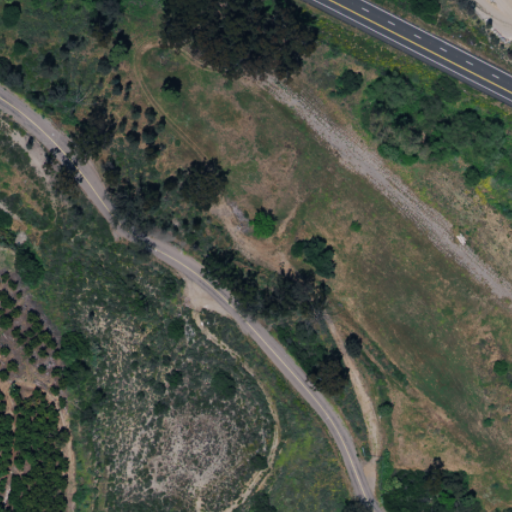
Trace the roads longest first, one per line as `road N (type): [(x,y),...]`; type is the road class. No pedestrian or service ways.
road 1 (residential): [(0,101),(75,167),(122,228),(203,280),(325,416),(371,511)]
road 2 (primary): [(349,0),(511,88)]
